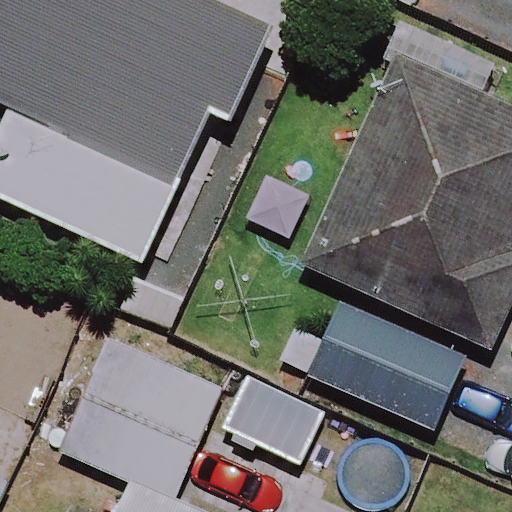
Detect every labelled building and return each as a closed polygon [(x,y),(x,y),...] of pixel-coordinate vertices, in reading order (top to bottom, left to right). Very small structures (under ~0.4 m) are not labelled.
[(190,0),(0,0),(0,102),(14,109),(0,141),(0,203),(154,274),(192,190),(263,33),(190,0)] [(511,299),(511,102),(408,56),(313,270),(490,348),(511,299)] [(475,367),(342,311),(312,381),(445,437),(475,367)] [(296,511),(309,483),(205,438),(225,393),(108,343),(62,449),(137,482),(135,484),(123,511),(296,511)] [(0,507),(10,485),(0,480),(0,507)]
